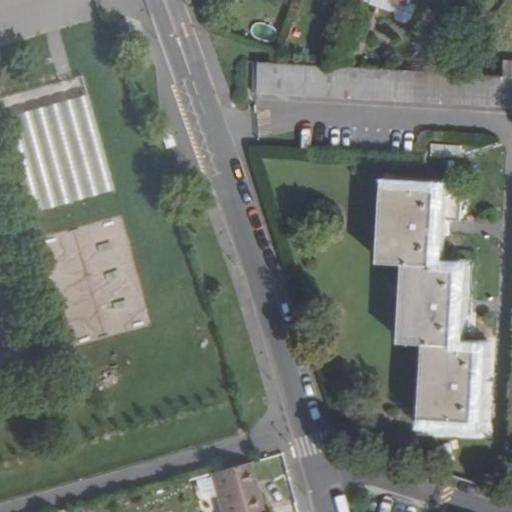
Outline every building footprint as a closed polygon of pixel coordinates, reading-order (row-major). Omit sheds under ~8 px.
[(352,0),(352,3),(353,3),(363,6),(365,1),(394,12),(397,19),(406,23),(414,18),(418,7),(410,4),(411,0),(352,0)] [(260,62),(258,92),(262,92),(511,106),(511,60),(506,60),(505,76),(331,66),(260,62)] [(73,99),(9,116),(35,212),(114,191),(88,95),(73,99)] [(169,129),(160,132),(165,149),(175,146),(169,129)] [(404,341),(428,342),(424,421),(481,424),(485,346),(460,345),(464,266),(440,265),(444,187),(386,183),(381,261),(407,262),(404,341)] [(72,342),(98,338),(96,325),(70,329),(72,342)] [(370,464),(393,471),(396,461),(373,453),(370,464)] [(221,511),(273,511),(272,511),(262,511),(249,463),(211,474),(221,511)] [(220,511),(209,478),(197,482),(207,511),(220,511)]
